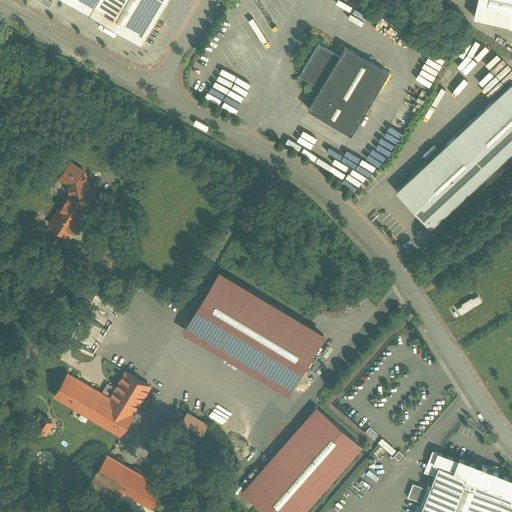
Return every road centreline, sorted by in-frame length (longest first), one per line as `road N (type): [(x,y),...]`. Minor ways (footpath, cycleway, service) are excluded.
road 1 (residential): [(157,90),(332,195),(511,437)]
road 2 (track): [(309,511),(375,435),(316,386),(511,183)]
road 3 (residential): [(0,3),(157,90)]
